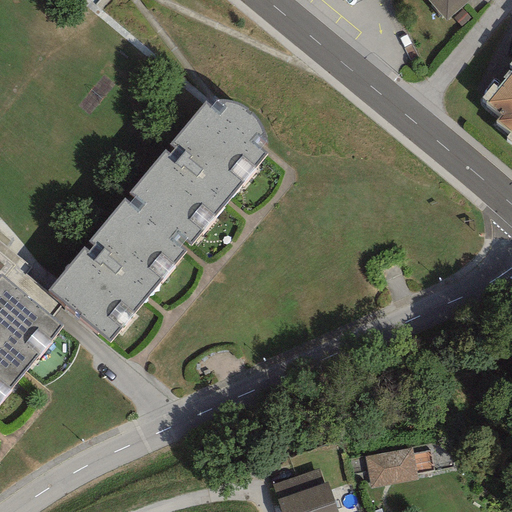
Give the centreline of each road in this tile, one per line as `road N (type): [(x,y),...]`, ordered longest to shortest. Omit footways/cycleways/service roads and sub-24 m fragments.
road 1 (unclassified): [(511,266),(433,312),(52,485),(15,511)]
road 2 (secondary): [(250,0),(511,206)]
road 3 (residential): [(153,511),(232,490),(250,493),(266,511)]
